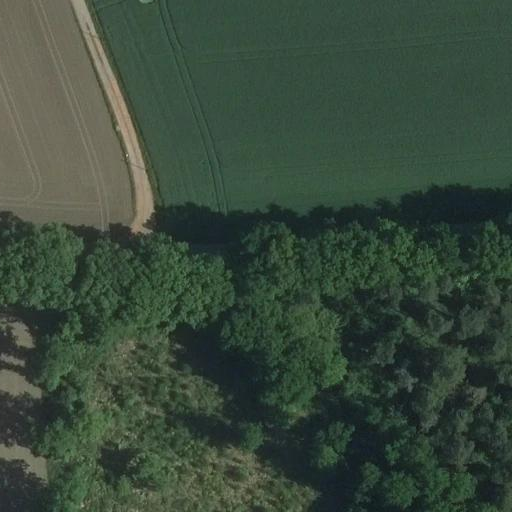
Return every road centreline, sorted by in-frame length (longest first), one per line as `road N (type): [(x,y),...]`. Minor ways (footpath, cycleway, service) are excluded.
road 1 (unclassified): [(511,226),(195,254),(0,245)]
road 2 (track): [(195,254),(440,511)]
road 3 (track): [(155,254),(143,182),(78,0)]
